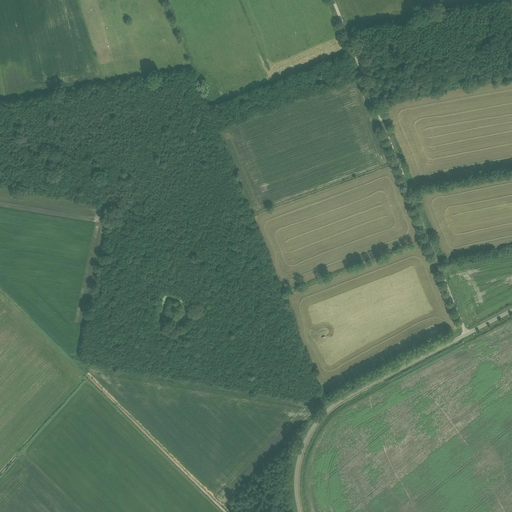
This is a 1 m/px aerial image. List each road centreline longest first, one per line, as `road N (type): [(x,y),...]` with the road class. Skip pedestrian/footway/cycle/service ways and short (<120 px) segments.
road 1 (track): [(333,0),(466,334)]
road 2 (unclassified): [(300,511),(299,458),(329,410),(511,309)]
